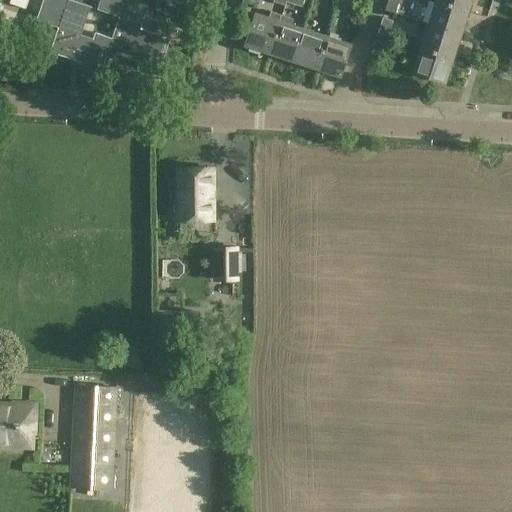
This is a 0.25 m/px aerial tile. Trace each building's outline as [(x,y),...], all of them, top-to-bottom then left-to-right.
[(42,0),(36,20),(58,27),(68,0),(42,0)] [(68,0),(58,27),(50,52),(82,62),(80,67),(102,74),(109,52),(108,52),(112,39),(96,33),(94,39),(81,35),(91,7),(70,0),(68,0)] [(100,0),(97,10),(119,17),(125,0),(100,0)] [(108,52),(109,52),(139,62),(137,67),(158,74),(170,39),(152,33),(150,40),(138,36),(148,6),(128,0),(125,0),(119,17),(112,39),(108,52)] [(181,7),(182,0),(157,0),(155,10),(177,17),(178,16),(181,7)] [(399,0),(388,0),(385,11),(395,14),(399,0)] [(435,0),(436,1),(468,11),(471,0),(435,0)] [(428,24),(461,35),(468,11),(436,1),(428,24)] [(181,7),(178,16),(192,21),(195,12),(181,7)] [(245,46),(269,54),(281,15),(271,12),(269,18),(255,14),(245,46)] [(269,54),(293,62),(303,29),(289,24),(291,18),(281,15),(269,54)] [(382,18),(377,34),(387,37),(392,21),(382,18)] [(428,24),(421,48),(453,58),(461,35),(428,24)] [(293,62),(316,69),(327,36),(303,29),(293,62)] [(382,54),(387,37),(377,34),(372,50),(382,54)] [(351,44),(327,36),(316,69),(341,77),(351,44)] [(453,58),(421,48),(413,72),(446,83),(453,58)] [(169,178),(169,216),(178,216),(178,220),(212,220),(212,169),(178,169),(178,178),(169,178)] [(216,280),(235,280),(235,248),(216,248),(216,280)] [(199,311),(159,310),(158,328),(199,328),(199,311)] [(236,319),(222,319),(222,329),(237,329),(236,319)] [(76,386),(70,487),(112,489),(117,388),(76,386)] [(0,404),(0,445),(29,447),(30,431),(35,432),(36,404),(12,403),(12,408),(4,407),(4,405),(0,404)]
